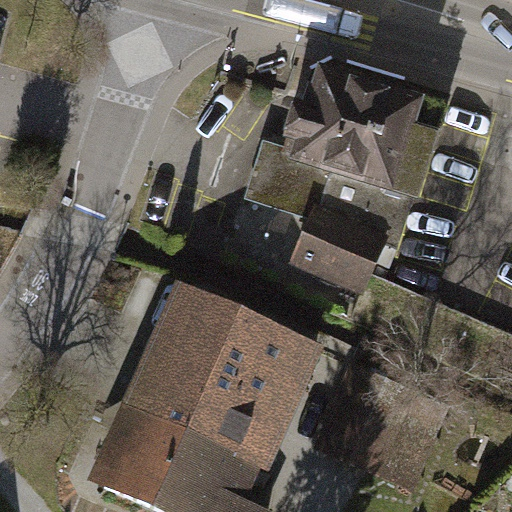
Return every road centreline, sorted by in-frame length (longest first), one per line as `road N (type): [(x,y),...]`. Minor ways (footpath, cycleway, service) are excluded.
road 1 (residential): [(0,347),(81,219),(162,0)]
road 2 (secondary): [(351,0),(511,50)]
